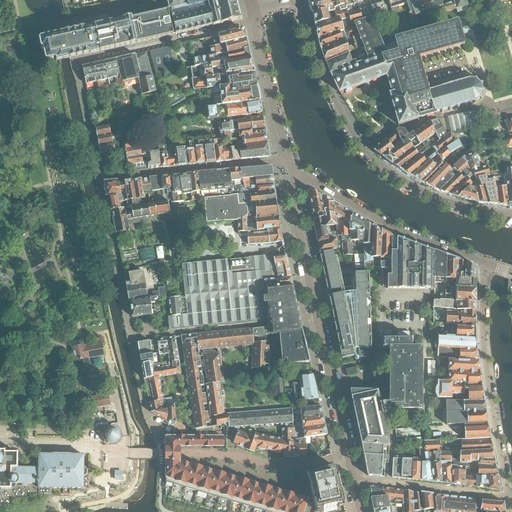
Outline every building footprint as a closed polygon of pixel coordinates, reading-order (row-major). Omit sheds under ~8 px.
[(166,0),(168,9),(169,10),(168,11),(170,19),(173,35),(175,35),(176,35),(176,34),(213,26),(223,24),(242,19),(236,0),(166,0)] [(334,9),(331,0),(312,0),(310,1),(313,13),(327,10),(328,14),(335,12),(334,9)] [(331,0),(334,9),(339,8),(340,11),(346,9),(343,0),(331,0)] [(356,0),(343,0),(346,9),(348,18),(350,24),(354,23),(362,21),(356,0)] [(373,17),(368,0),(356,0),(362,21),(371,18),(373,17)] [(368,0),(373,17),(385,14),(382,4),(380,0),(368,0)] [(419,2),(418,0),(405,0),(406,3),(408,10),(412,9),(415,15),(423,12),(419,2)] [(430,10),(426,0),(422,0),(419,2),(423,12),(430,10)] [(426,0),(430,10),(442,6),(439,0),(432,2),(432,0),(430,1),(429,0),(426,0)] [(467,6),(465,0),(453,0),(452,0),(453,2),(456,10),(467,6)] [(453,2),(449,3),(442,6),(444,14),(456,10),(453,2)] [(471,4),(467,6),(456,10),(457,13),(472,8),(471,4)] [(333,19),(316,25),(319,39),(343,31),(339,20),(348,18),(346,9),(340,11),(335,12),(336,18),(334,18),(334,19),(333,19)] [(313,13),(316,25),(333,19),(333,17),(331,17),(330,15),(328,15),(328,14),(327,10),(313,13)] [(109,22),(108,18),(105,17),(95,19),(94,21),(83,24),(84,27),(68,30),(65,31),(57,33),(53,34),(39,37),(45,61),(56,59),(56,61),(59,60),(63,59),(74,57),(172,36),(166,11),(132,18),(131,16),(124,18),(124,19),(111,22),(111,21),(109,22)] [(364,50),(354,53),(358,63),(330,73),(339,92),(340,92),(344,90),(345,93),(351,91),(350,88),(387,75),(388,80),(391,94),(389,94),(398,124),(418,119),(418,118),(435,113),(441,111),(442,113),(443,113),(443,111),(449,109),(449,111),(451,111),(451,109),(457,107),(457,109),(459,108),(458,106),(465,104),(466,106),(467,106),(467,104),(473,102),(474,104),(476,103),(475,101),(479,98),(481,100),(482,99),(480,97),(482,92),(484,92),(484,90),(482,90),(480,85),(482,84),(481,82),(479,84),(475,80),(476,78),(475,77),(474,80),(470,80),(469,77),(467,78),(467,80),(460,82),(460,80),(458,80),(459,82),(452,84),(451,82),(449,83),(450,84),(444,86),(443,84),(441,85),(442,87),(436,89),(435,87),(433,87),(434,89),(427,91),(423,76),(418,57),(463,45),(456,21),(447,24),(406,35),(403,32),(395,34),(394,39),(398,51),(381,56),(379,51),(383,49),(371,18),(362,21),(354,23),(355,27),(358,34),(364,50)] [(346,39),(348,39),(348,38),(358,34),(355,27),(343,31),(319,39),(321,49),(342,40),(340,35),(344,33),(346,39)] [(244,30),(242,29),(238,30),(218,36),(220,44),(220,45),(223,44),(246,39),(244,30)] [(344,39),(342,40),(321,49),(326,62),(353,51),(354,53),(364,50),(358,34),(348,38),(348,39),(351,45),(347,47),(344,39)] [(237,51),(248,48),(246,39),(223,44),(224,50),(224,53),(237,51)] [(224,53),(224,50),(223,44),(215,46),(209,48),(210,53),(204,54),(205,57),(208,56),(224,53)] [(178,70),(174,46),(150,51),(156,75),(178,70)] [(250,57),(248,48),(237,51),(224,53),(208,56),(210,64),(250,57)] [(353,51),(326,62),(330,73),(358,63),(354,53),(353,51)] [(151,76),(145,52),(134,55),(140,78),(137,79),(141,94),(155,91),(152,75),(151,76)] [(140,78),(134,55),(115,59),(120,85),(124,84),(124,82),(126,81),(137,79),(140,78)] [(210,64),(208,56),(205,57),(193,59),(194,67),(210,64)] [(240,75),(254,72),(250,57),(210,64),(194,67),(190,68),(192,78),(191,78),(192,89),(206,88),(207,89),(210,89),(220,88),(221,88),(219,76),(213,76),(213,71),(225,69),(227,73),(239,71),(240,75)] [(120,85),(115,59),(104,62),(108,79),(115,78),(117,86),(120,85)] [(104,62),(93,64),(99,90),(104,89),(103,86),(102,81),(108,79),(104,62)] [(99,90),(93,64),(82,67),(86,85),(92,83),(93,89),(94,91),(99,90)] [(239,71),(227,73),(230,87),(230,90),(257,87),(254,72),(240,75),(239,71)] [(221,88),(220,88),(210,89),(210,92),(216,92),(218,105),(226,104),(237,103),(260,102),(259,100),(257,87),(230,90),(230,87),(221,88)] [(226,104),(218,105),(216,105),(217,119),(227,118),(238,116),(261,112),(260,102),(237,103),(226,104)] [(216,105),(213,105),(205,106),(207,120),(217,119),(216,105)] [(447,118),(451,133),(472,128),(484,126),(481,111),(447,118)] [(264,127),(263,117),(237,121),(238,128),(233,128),(233,131),(236,130),(238,130),(264,127)] [(428,122),(412,133),(416,138),(415,139),(419,145),(425,140),(427,143),(428,144),(430,144),(432,142),(432,140),(430,137),(435,134),(439,141),(447,135),(438,120),(428,122)] [(233,131),(233,128),(232,122),(218,124),(219,133),(220,133),(233,131)] [(97,137),(111,134),(109,124),(95,127),(97,137)] [(265,134),(264,127),(238,130),(239,138),(243,137),(265,134)] [(232,140),(231,134),(237,134),(236,130),(233,131),(220,133),(220,136),(221,140),(232,140)] [(401,144),(382,157),(392,164),(414,149),(413,148),(409,143),(415,139),(416,138),(412,133),(408,136),(404,130),(400,130),(396,131),(396,130),(393,133),(401,144)] [(114,133),(111,134),(97,137),(99,146),(116,142),(114,133)] [(393,133),(373,150),(377,153),(378,153),(382,157),(401,144),(393,133)] [(439,141),(431,147),(436,152),(437,154),(444,149),(455,141),(450,133),(447,135),(439,141)] [(267,143),(265,134),(243,137),(243,141),(241,142),(238,143),(236,145),(236,147),(239,147),(267,143)] [(125,148),(139,145),(138,138),(124,141),(125,148)] [(210,141),(210,140),(202,141),(205,163),(217,162),(214,140),(210,141)] [(223,161),(222,150),(221,145),(217,146),(217,140),(214,140),(217,162),(223,161)] [(455,141),(444,149),(449,155),(450,154),(449,153),(460,146),(457,140),(455,141)] [(205,163),(202,141),(194,142),(196,164),(205,163)] [(118,142),(116,142),(99,146),(100,154),(114,151),(113,147),(119,146),(118,142)] [(189,149),(187,150),(186,150),(188,165),(196,164),(194,142),(188,143),(189,149)] [(269,157),(267,143),(239,147),(240,160),(262,158),(269,157)] [(139,145),(125,148),(127,156),(141,153),(139,145)] [(168,145),(165,146),(168,167),(176,166),(175,154),(171,155),(170,147),(168,147),(168,145)] [(168,167),(165,146),(158,147),(159,151),(159,153),(161,168),(168,167)] [(240,160),(239,147),(236,147),(233,148),(228,149),(228,150),(229,161),(240,160)] [(414,149),(392,164),(399,169),(419,155),(420,156),(420,155),(427,150),(424,147),(417,152),(416,153),(415,152),(414,149)] [(188,165),(186,150),(186,148),(175,149),(175,154),(176,166),(188,165)] [(437,154),(436,155),(441,161),(441,162),(445,159),(449,155),(444,149),(437,154)] [(159,153),(159,151),(146,153),(147,162),(148,169),(161,168),(159,153)] [(142,161),(141,153),(127,156),(128,163),(130,163),(130,164),(132,164),(143,163),(142,161)] [(467,156),(463,157),(464,159),(464,158),(467,165),(471,174),(473,176),(476,179),(489,176),(488,173),(486,166),(480,168),(474,153),(473,153),(467,156)] [(419,155),(399,169),(411,176),(429,161),(432,159),(430,157),(425,161),(420,155),(420,156),(419,155)] [(429,161),(411,176),(420,181),(436,165),(439,162),(441,161),(436,155),(432,159),(429,161)] [(450,169),(449,169),(450,170),(452,172),(453,171),(456,174),(458,173),(461,170),(467,165),(464,158),(464,159),(454,167),(453,166),(450,169)] [(147,162),(143,163),(132,164),(132,171),(148,169),(147,162)] [(436,165),(420,181),(425,184),(441,168),(443,166),(439,162),(436,165)] [(441,168),(425,184),(433,188),(438,183),(450,170),(449,169),(450,169),(449,168),(448,167),(445,164),(443,166),(441,168)] [(467,165),(461,170),(467,177),(471,174),(467,165)] [(240,170),(228,171),(230,185),(233,185),(233,184),(237,184),(236,180),(243,179),(249,179),(255,178),(272,177),(270,169),(268,167),(240,170)] [(505,178),(501,179),(501,182),(502,187),(506,187),(508,207),(511,208),(511,168),(509,169),(506,170),(506,174),(505,174),(505,178)] [(438,183),(433,188),(439,190),(456,174),(453,171),(452,172),(450,170),(438,183)] [(236,202),(235,194),(233,185),(230,185),(228,171),(198,173),(201,199),(204,199),(206,222),(237,220),(246,219),(247,219),(246,202),(236,202)] [(201,199),(198,173),(190,174),(191,194),(192,201),(201,199)] [(456,174),(439,190),(449,194),(464,179),(458,173),(456,174)] [(190,174),(181,175),(182,195),(191,194),(190,174)] [(464,179),(449,194),(458,197),(469,188),(472,185),(468,180),(473,176),(471,174),(467,177),(464,179)] [(500,174),(495,175),(498,204),(508,207),(506,187),(502,187),(498,188),(498,183),(501,182),(501,179),(500,179),(499,176),(501,176),(500,174)] [(182,195),(181,175),(171,176),(173,200),(172,200),(173,203),(183,202),(182,195)] [(489,176),(476,179),(476,181),(479,188),(487,187),(488,204),(498,204),(495,175),(489,176)] [(173,200),(171,176),(159,177),(163,201),(168,200),(168,201),(172,200),(173,200)] [(163,201),(159,177),(149,178),(152,192),(157,191),(158,198),(153,199),(154,202),(159,202),(163,201)] [(273,184),(272,177),(255,178),(249,179),(243,179),(243,185),(244,187),(249,186),(256,186),(273,184)] [(149,178),(141,179),(144,194),(148,194),(150,203),(154,202),(153,199),(152,192),(149,178)] [(141,179),(133,180),(137,206),(141,206),(140,199),(144,198),(144,194),(141,179)] [(137,206),(133,180),(124,181),(126,191),(127,201),(132,200),(133,207),(137,206)] [(126,191),(124,181),(106,183),(108,194),(114,194),(114,196),(115,196),(118,198),(118,203),(119,203),(119,204),(120,204),(121,209),(123,208),(122,202),(120,191),(126,191)] [(274,191),(273,184),(256,186),(249,186),(244,187),(243,185),(242,185),(242,184),(237,184),(233,184),(233,185),(235,194),(255,193),(255,192),(274,191)] [(479,188),(475,189),(478,203),(488,204),(487,187),(479,188)] [(469,188),(458,197),(463,199),(464,199),(468,200),(470,201),(472,201),(478,203),(475,189),(474,190),(469,188)] [(323,217),(320,195),(310,190),(307,192),(313,219),(323,217)] [(276,199),(274,191),(255,192),(255,193),(235,194),(236,202),(246,202),(258,202),(258,201),(276,199)] [(111,210),(121,209),(120,204),(119,204),(119,203),(118,203),(118,198),(115,196),(114,196),(114,194),(108,194),(108,196),(111,210)] [(334,241),(338,240),(333,210),(333,204),(333,202),(320,195),(323,217),(325,223),(324,223),(328,240),(334,239),(334,241)] [(278,216),(276,199),(258,201),(258,202),(246,202),(247,219),(256,218),(278,216)] [(169,213),(168,201),(168,200),(163,201),(159,202),(154,202),(150,203),(147,203),(147,205),(141,206),(137,206),(133,207),(123,208),(121,209),(111,210),(116,233),(129,231),(128,224),(145,221),(145,217),(169,213)] [(349,240),(350,240),(348,228),(349,224),(350,219),(352,214),(333,202),(333,204),(333,210),(338,240),(338,241),(342,240),(342,239),(344,239),(344,240),(346,240),(349,240)] [(348,228),(350,240),(363,241),(365,222),(352,214),(350,219),(349,224),(348,228)] [(280,228),(278,216),(256,218),(257,227),(247,228),(247,231),(257,231),(280,228)] [(325,223),(323,217),(313,219),(317,242),(328,240),(324,223),(325,223)] [(247,231),(246,219),(237,220),(238,232),(247,231)] [(374,227),(365,222),(363,241),(363,244),(371,244),(371,249),(372,249),(372,248),(372,246),(373,234),(374,227)] [(374,267),(373,259),(380,259),(381,231),(374,227),(373,234),(372,246),(372,248),(372,249),(372,251),(371,251),(371,255),(364,256),(364,268),(374,267)] [(283,242),(283,241),(280,228),(257,231),(257,232),(247,233),(247,245),(262,244),(283,242)] [(388,235),(381,231),(380,259),(381,269),(390,269),(390,241),(388,241),(388,235)] [(433,274),(434,252),(432,251),(397,238),(390,236),(388,235),(388,241),(390,241),(390,269),(381,269),(382,287),(387,287),(387,289),(434,289),(434,283),(434,274),(433,274)] [(352,255),(350,240),(349,240),(346,240),(344,240),(344,239),(342,239),(342,240),(338,241),(338,240),(334,241),(334,239),(328,240),(317,242),(319,252),(319,253),(333,250),(336,249),(343,249),(344,256),(352,255)] [(341,288),(335,261),(333,250),(319,253),(327,291),(341,288)] [(445,283),(446,256),(434,252),(433,274),(434,274),(434,283),(443,283),(445,283)] [(274,257),(278,256),(278,254),(249,257),(249,258),(230,260),(229,259),(182,264),(185,296),(179,297),(181,315),(170,317),(168,317),(168,318),(170,328),(169,329),(170,329),(170,330),(216,325),(217,326),(271,321),(268,289),(280,288),(278,278),(276,268),(274,257)] [(364,256),(364,254),(354,255),(355,269),(364,269),(364,268),(364,256)] [(285,255),(278,256),(274,257),(276,268),(287,266),(285,255)] [(457,272),(459,261),(446,256),(445,283),(445,287),(451,287),(452,281),(456,280),(457,278),(455,277),(455,271),(457,272)] [(465,276),(466,263),(459,261),(457,272),(455,271),(455,277),(457,278),(456,280),(463,281),(464,276),(465,276)] [(476,279),(476,268),(476,267),(474,266),(466,263),(465,276),(476,279)] [(147,273),(160,271),(162,271),(160,264),(146,266),(147,273)] [(288,266),(287,266),(276,268),(278,278),(290,276),(288,266)] [(146,286),(143,271),(131,273),(130,269),(123,271),(129,301),(147,298),(145,286),(146,286)] [(160,271),(147,273),(149,289),(163,287),(160,271)] [(371,349),(369,294),(369,290),(369,273),(364,273),(355,273),(355,279),(355,291),(355,294),(357,349),(371,349)] [(292,286),(290,276),(278,278),(280,288),(292,286)] [(476,279),(465,276),(464,276),(463,281),(456,280),(452,281),(451,287),(475,289),(476,279)] [(300,321),(294,296),(293,289),(292,286),(280,288),(268,289),(271,321),(271,324),(271,326),(252,328),(252,337),(262,336),(263,338),(266,338),(265,335),(271,334),(271,335),(279,334),(302,332),(300,321)] [(164,287),(158,288),(158,291),(159,296),(159,300),(166,299),(164,287)] [(475,302),(475,289),(451,287),(450,294),(455,294),(455,301),(475,302)] [(359,350),(357,349),(357,350),(354,351),(342,293),(328,297),(342,359),(359,355),(359,356),(359,358),(365,358),(365,355),(362,352),(359,350)] [(154,302),(155,302),(154,299),(157,299),(157,296),(153,297),(147,298),(129,301),(131,308),(151,306),(150,303),(154,302)] [(181,315),(179,297),(168,298),(168,299),(169,299),(170,317),(181,315)] [(433,301),(433,308),(434,308),(452,309),(452,305),(453,301),(445,300),(440,300),(440,301),(433,301)] [(475,302),(455,301),(455,303),(457,303),(457,305),(456,310),(475,311),(475,302)] [(151,310),(151,306),(131,308),(132,317),(158,314),(158,312),(155,312),(155,310),(151,310)] [(475,325),(475,311),(456,310),(456,311),(447,310),(446,324),(462,325),(475,325)] [(475,337),(475,325),(462,325),(462,326),(456,326),(456,336),(438,335),(438,347),(437,357),(444,357),(444,358),(445,358),(445,357),(478,359),(477,350),(475,337)] [(252,337),(252,328),(251,328),(251,329),(244,330),(246,346),(253,345),(253,342),(252,337)] [(237,330),(230,331),(231,347),(239,346),(237,330)] [(246,346),(244,330),(237,330),(239,346),(246,346)] [(230,331),(223,332),(224,348),(231,347),(230,331)] [(214,332),(205,333),(207,355),(216,354),(215,352),(213,352),(213,349),(216,348),(214,333),(214,332)] [(224,348),(223,332),(214,333),(216,348),(224,348)] [(304,341),(302,332),(279,334),(282,364),(309,363),(306,349),(304,341)] [(207,355),(205,333),(196,334),(197,342),(198,348),(198,351),(202,350),(202,354),(201,354),(201,356),(203,356),(207,355)] [(197,342),(196,334),(181,336),(182,345),(191,343),(192,349),(198,348),(197,342)] [(175,337),(165,339),(167,355),(177,353),(175,337)] [(411,347),(411,338),(399,338),(399,337),(397,337),(383,337),(383,347),(389,347),(389,397),(390,397),(390,402),(388,402),(388,401),(379,403),(376,390),(377,390),(350,390),(352,397),(351,397),(361,444),(389,446),(383,415),(387,414),(386,409),(390,409),(404,409),(406,409),(420,409),(421,409),(421,347),(411,347)] [(167,355),(165,339),(157,340),(158,345),(157,345),(159,356),(167,355)] [(85,346),(85,341),(76,343),(77,346),(71,347),(74,361),(73,361),(75,368),(89,365),(88,358),(103,355),(101,343),(85,346)] [(149,341),(148,342),(137,344),(139,356),(152,353),(151,346),(149,341)] [(265,342),(253,342),(253,345),(252,352),(265,352),(269,352),(269,346),(265,346),(265,342)] [(198,351),(198,348),(192,349),(191,343),(182,345),(184,355),(196,354),(195,350),(198,349),(198,351)] [(265,355),(265,352),(252,352),(252,359),(268,360),(268,358),(269,358),(268,355),(265,355)] [(154,364),(153,358),(152,353),(139,356),(141,365),(152,364),(152,365),(154,364)] [(179,365),(177,353),(167,355),(169,362),(173,361),(173,366),(179,365)] [(218,353),(216,354),(207,355),(203,356),(204,363),(221,361),(219,353),(218,353)] [(196,356),(196,354),(184,355),(185,364),(201,362),(200,356),(196,356)] [(268,360),(252,359),(252,368),(262,368),(262,366),(264,364),(268,364),(268,360)] [(481,386),(480,373),(478,361),(448,360),(448,381),(438,381),(438,384),(436,389),(436,394),(437,397),(452,397),(452,393),(465,393),(465,391),(468,391),(468,401),(483,401),(481,386)] [(173,361),(169,362),(168,362),(170,375),(180,374),(179,365),(173,366),(173,361)] [(221,361),(204,363),(205,370),(222,368),(221,361)] [(170,375),(168,362),(161,363),(163,376),(170,375)] [(201,367),(201,362),(185,364),(187,374),(199,372),(198,368),(201,367)] [(161,363),(154,364),(152,365),(154,378),(158,377),(163,376),(161,363)] [(154,378),(152,365),(152,364),(141,365),(144,379),(154,378)] [(352,368),(346,369),(347,376),(357,374),(356,367),(352,368)] [(223,375),(222,368),(205,370),(206,378),(223,375)] [(199,375),(199,372),(187,374),(188,383),(203,381),(202,374),(199,375)] [(224,382),(223,375),(206,378),(207,384),(219,383),(224,382)] [(315,387),(312,376),(300,376),(300,383),(293,383),(294,389),(315,387)] [(159,384),(158,377),(154,378),(144,379),(146,387),(159,384)] [(204,386),(203,381),(188,383),(189,392),(201,390),(200,386),(204,386)] [(207,384),(206,384),(207,392),(220,391),(219,383),(207,384)] [(161,392),(159,384),(146,387),(147,394),(161,392)] [(318,399),(315,387),(294,389),(294,395),(301,394),(302,400),(318,399)] [(201,393),(201,390),(189,392),(191,401),(206,399),(205,393),(201,393)] [(220,391),(207,392),(208,400),(221,398),(220,391)] [(162,399),(162,397),(161,392),(147,394),(149,402),(162,399)] [(109,404),(108,395),(107,395),(107,396),(89,399),(89,398),(88,398),(90,407),(109,404)] [(169,406),(167,407),(167,408),(168,413),(166,421),(173,426),(176,421),(173,398),(168,399),(169,406)] [(221,398),(208,400),(209,408),(222,406),(221,398)] [(167,408),(167,407),(169,406),(168,399),(162,399),(149,402),(151,412),(167,408)] [(207,404),(206,399),(191,401),(192,410),(204,409),(203,405),(207,404)] [(483,401),(468,401),(446,400),(446,424),(464,424),(465,439),(490,438),(487,423),(483,401)] [(222,406),(209,408),(210,416),(216,415),(223,414),(222,406)] [(322,416),(320,407),(318,407),(300,408),(301,419),(322,416)] [(168,413),(167,408),(151,412),(166,422),(166,421),(168,413)] [(285,428),(287,428),(287,423),(293,422),(292,408),(281,409),(282,425),(283,425),(283,423),(285,423),(285,428)] [(204,412),(204,409),(192,410),(193,420),(209,417),(208,411),(204,412)] [(268,427),(266,410),(260,411),(261,425),(267,425),(267,427),(268,427)] [(276,424),(275,410),(266,410),(268,427),(270,426),(270,424),(276,424)] [(260,411),(251,412),(253,428),(255,428),(255,425),(261,425),(260,411)] [(244,412),(236,413),(237,429),(239,429),(239,426),(245,426),(244,412)] [(253,428),(251,412),(244,412),(245,426),(250,426),(250,428),(253,428)] [(223,414),(216,415),(216,418),(217,426),(222,425),(228,424),(228,428),(229,428),(228,414),(228,413),(223,414)] [(237,429),(236,413),(228,414),(229,428),(234,427),(235,429),(237,429)] [(324,425),(322,416),(301,419),(302,424),(302,428),(324,425)] [(209,423),(209,417),(193,420),(195,429),(197,429),(205,427),(206,427),(206,423),(209,423)] [(179,431),(183,426),(176,421),(173,427),(179,431)] [(327,435),(324,425),(302,428),(303,433),(304,438),(305,438),(327,435)] [(206,427),(205,427),(205,447),(222,447),(223,447),(223,446),(223,439),(223,438),(223,437),(222,437),(213,437),(213,426),(206,427)] [(197,437),(181,437),(181,447),(205,447),(205,427),(197,429),(197,437)] [(120,437),(120,436),(120,434),(120,433),(119,432),(119,431),(118,430),(117,430),(116,429),(115,429),(114,428),(113,428),(112,428),(111,428),(110,428),(109,429),(108,429),(107,430),(106,431),(105,432),(105,433),(105,434),(104,435),(104,436),(104,437),(105,438),(105,439),(106,440),(106,441),(107,442),(108,442),(109,443),(110,443),(111,444),(112,444),(113,444),(114,444),(115,443),(116,443),(117,442),(118,441),(119,441),(119,440),(120,439),(120,438),(120,437)] [(294,437),(293,430),(293,428),(287,428),(285,428),(282,429),(281,438),(294,437)] [(303,433),(302,428),(293,430),(294,437),(294,439),(297,439),(297,434),(303,433)] [(305,456),(305,438),(304,438),(297,439),(294,439),(294,437),(281,438),(252,432),(238,430),(238,431),(227,429),(226,436),(235,439),(234,443),(237,444),(239,446),(253,452),(255,447),(258,448),(259,449),(264,450),(265,449),(273,450),(275,452),(279,453),(281,452),(284,452),(284,457),(299,457),(301,456),(305,456)] [(166,454),(166,460),(182,460),(182,454),(182,446),(175,442),(166,436),(166,453),(166,454)] [(490,438),(465,439),(461,439),(462,451),(462,452),(492,450),(491,440),(490,438)] [(439,452),(439,440),(432,441),(424,441),(425,448),(425,453),(428,453),(439,452)] [(389,446),(361,444),(364,459),(365,461),(366,470),(367,471),(367,476),(384,477),(385,461),(387,461),(388,461),(388,457),(388,456),(389,446)] [(433,482),(428,453),(425,453),(425,448),(419,447),(418,459),(420,464),(420,481),(433,482)] [(87,470),(84,467),(83,467),(83,455),(70,455),(70,454),(52,454),(52,455),(39,455),(39,468),(17,468),(17,453),(5,453),(5,451),(0,450),(0,488),(10,488),(10,489),(11,489),(11,487),(10,487),(10,483),(16,483),(17,483),(33,483),(39,483),(39,487),(52,487),(52,488),(70,488),(83,488),(83,476),(84,476),(87,473),(87,470)] [(494,459),(493,453),(492,450),(462,452),(462,451),(457,451),(457,456),(459,456),(459,460),(451,460),(451,462),(451,466),(466,466),(469,466),(469,464),(470,461),(477,461),(477,459),(494,459)] [(441,462),(439,452),(428,453),(433,482),(442,483),(441,462)] [(451,462),(451,460),(450,460),(450,452),(439,452),(441,462),(447,462),(451,462)] [(401,479),(403,457),(396,456),(396,459),(392,459),(392,478),(401,479)] [(411,458),(411,457),(403,457),(401,479),(411,480),(413,458),(411,458)] [(420,464),(418,459),(413,458),(411,480),(420,481),(420,464)] [(262,490),(166,462),(166,470),(166,483),(166,484),(166,496),(166,497),(216,511),(322,511),(324,508),(318,506),(316,506),(302,502),(262,490)] [(447,462),(441,462),(442,483),(452,484),(451,466),(447,466),(447,462)] [(469,464),(469,466),(469,468),(477,469),(478,476),(486,475),(497,474),(495,466),(469,464)] [(465,468),(466,466),(451,466),(452,484),(464,486),(465,476),(466,468),(465,468)] [(315,472),(307,474),(308,479),(313,501),(314,502),(316,511),(344,504),(335,467),(315,472)] [(471,477),(465,476),(464,486),(476,487),(476,476),(476,474),(471,473),(471,477)] [(497,475),(497,474),(486,475),(488,489),(500,491),(497,475)] [(478,476),(476,476),(476,487),(488,489),(486,475),(478,476)] [(384,496),(383,488),(370,487),(372,498),(384,496)] [(384,496),(386,508),(386,511),(390,511),(389,505),(389,504),(394,504),(394,503),(393,489),(383,488),(384,496)] [(403,504),(403,491),(393,489),(394,503),(397,503),(397,504),(403,504)] [(414,511),(413,492),(403,491),(403,504),(402,511),(414,511),(415,511),(414,511)] [(424,510),(423,493),(413,492),(414,511),(415,511),(424,510)] [(434,509),(432,495),(423,493),(424,510),(434,509)] [(386,508),(384,496),(372,498),(372,499),(371,501),(372,504),(373,505),(374,510),(386,508)] [(456,511),(457,498),(440,496),(439,511),(456,511)] [(465,511),(466,498),(457,498),(456,511),(465,511)] [(475,499),(466,498),(465,511),(473,511),(474,508),(475,508),(475,499)] [(503,503),(475,499),(475,508),(474,508),(473,511),(484,511),(484,510),(504,511),(503,503)]
